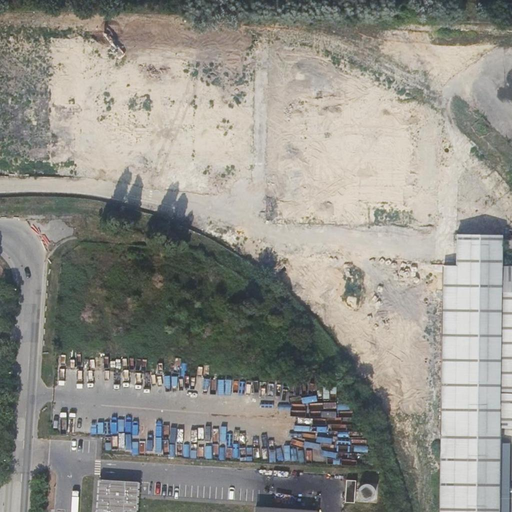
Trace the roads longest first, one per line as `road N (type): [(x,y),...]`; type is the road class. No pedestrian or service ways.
road 1 (unknown): [(0,182),(145,191),(284,229),(408,235),(438,227),(456,190),(459,163),(445,111)]
road 2 (unclassified): [(16,511),(29,283),(20,249),(0,232)]
